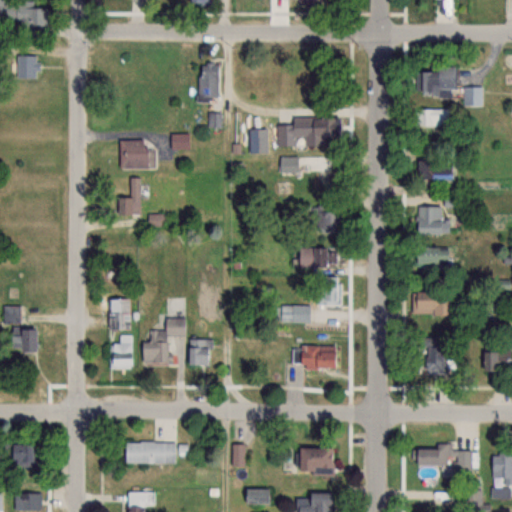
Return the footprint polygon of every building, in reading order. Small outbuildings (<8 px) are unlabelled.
[(0,0),(0,25),(39,26),(39,3),(6,3),(5,0),(0,0)] [(15,78),(37,78),(37,55),(15,55),(15,78)] [(216,99),(216,63),(197,63),(197,99),(216,99)] [(452,68),(414,68),(414,96),(452,96),(452,68)] [(481,105),(481,86),(462,86),(462,105),(481,105)] [(413,126),(442,126),(442,109),(413,109),(413,126)] [(335,117),(290,117),(290,125),(275,125),(275,146),(335,146),(335,117)] [(169,149),(189,149),(189,134),(169,134),(169,149)] [(118,168),(146,168),(146,139),(118,139),(118,168)] [(296,157),(278,157),(278,172),(296,172),(296,157)] [(414,158),(414,179),(448,179),(448,158),(414,158)] [(299,190),(336,190),(336,170),(299,170),(299,190)] [(116,198),(116,215),(139,215),(139,177),(128,177),(128,198),(116,198)] [(332,203),(312,203),(312,231),(332,231),(332,203)] [(413,234),(438,234),(438,207),(413,207),(413,234)] [(443,263),(443,247),(410,247),(410,263),(443,263)] [(334,248),(296,248),(296,267),(334,267),(334,248)] [(315,277),(315,305),(341,305),(341,277),(315,277)] [(410,291),(410,315),(445,315),(445,291),(410,291)] [(129,329),(129,298),(107,298),(107,329),(129,329)] [(308,305),(279,305),(279,321),(308,321),(308,305)] [(140,342),(140,363),(173,363),(173,337),(186,337),(185,317),(163,317),(163,329),(149,329),(149,342),(140,342)] [(34,331),(7,331),(7,352),(34,352),(34,331)] [(109,342),(109,368),(132,368),(132,335),(119,335),(119,342),(109,342)] [(416,348),(416,371),(440,371),(440,338),(409,338),(409,348),(416,348)] [(212,339),(185,339),(185,365),(212,365),(212,339)] [(335,368),(335,346),(292,346),(292,368),(335,368)] [(479,348),(479,371),(509,371),(509,348),(479,348)] [(176,441),(123,441),(123,463),(176,463),(176,441)] [(413,465),(451,465),(451,443),(435,443),(435,448),(413,448),(413,465)] [(6,466),(30,466),(30,444),(6,444),(6,466)] [(232,465),(244,465),(244,444),(232,444),(232,465)] [(296,473),(331,473),(331,449),(296,449),(296,473)] [(478,450),(455,450),(455,478),(471,478),(471,471),(478,471),(478,450)] [(490,484),(511,484),(511,454),(490,454),(490,484)] [(269,505),(269,489),(243,489),(243,505),(269,505)] [(464,490),(463,511),(488,511),(489,503),(481,503),(481,490),(464,490)] [(146,511),(147,504),(156,504),(156,491),(126,491),(125,511),(146,511)] [(40,493),(14,493),(14,511),(40,511),(40,493)] [(327,511),(328,494),(295,494),(295,511),(327,511)]
